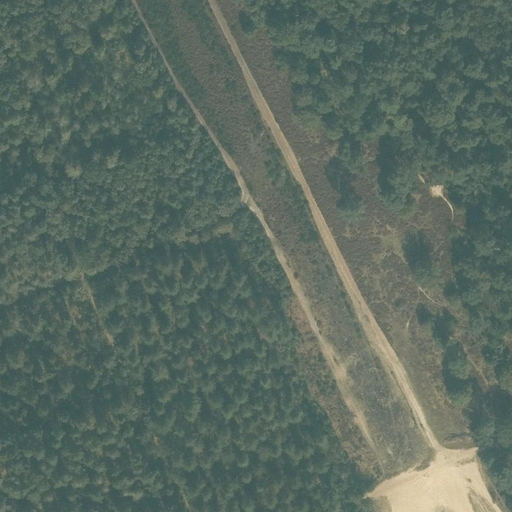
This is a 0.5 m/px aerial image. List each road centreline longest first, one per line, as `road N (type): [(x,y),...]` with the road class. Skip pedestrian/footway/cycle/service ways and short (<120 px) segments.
road 1 (track): [(0,309),(306,177)]
road 2 (track): [(306,177),(445,465)]
road 3 (track): [(81,273),(192,511)]
road 4 (track): [(306,177),(221,0)]
